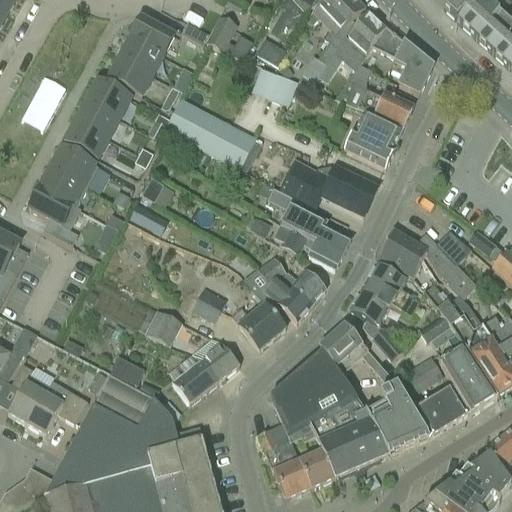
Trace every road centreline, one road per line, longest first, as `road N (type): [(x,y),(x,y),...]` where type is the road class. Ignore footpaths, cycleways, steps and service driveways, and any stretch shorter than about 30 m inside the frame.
road 1 (residential): [(255,511),(236,444),(241,401),(335,308),(444,92),(463,72)]
road 2 (residential): [(511,413),(409,477),(381,511)]
